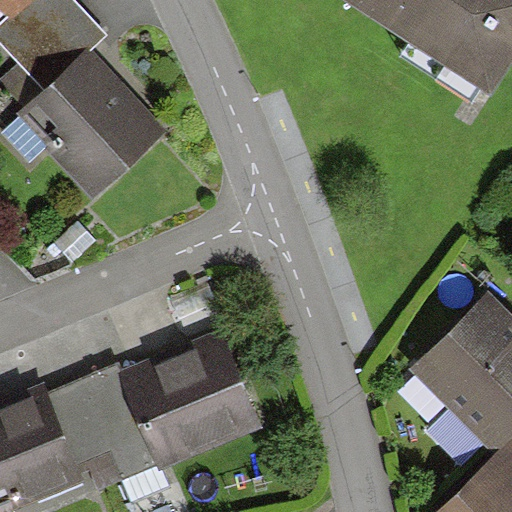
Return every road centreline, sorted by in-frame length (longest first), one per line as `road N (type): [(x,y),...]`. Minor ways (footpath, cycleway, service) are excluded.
road 1 (residential): [(263,206),(308,316),(355,511)]
road 2 (residential): [(263,206),(0,323)]
road 3 (residential): [(169,0),(263,206)]
